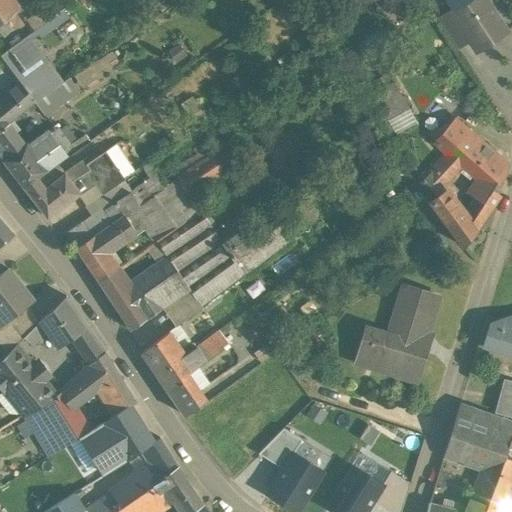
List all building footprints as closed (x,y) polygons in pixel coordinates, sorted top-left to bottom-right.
[(9,0),(0,0),(0,25),(19,12),(9,0)] [(476,0),(454,14),(454,15),(470,40),(469,41),(475,49),(499,32),(501,35),(507,31),(486,0),(476,0)] [(34,30),(40,37),(66,16),(60,8),(34,30)] [(454,14),(451,9),(437,18),(457,49),(469,41),(470,40),(454,15),(454,14)] [(0,58),(21,85),(10,94),(24,112),(34,103),(29,97),(49,81),(45,76),(34,61),(33,61),(21,46),(0,58)] [(112,64),(118,60),(110,49),(55,87),(34,103),(45,116),(81,93),(80,90),(114,68),(112,64)] [(41,55),(34,61),(45,76),(52,71),(41,55)] [(49,81),(29,97),(34,103),(55,87),(50,80),(49,81)] [(0,130),(24,112),(10,94),(9,93),(0,100),(0,130)] [(397,103),(385,110),(386,112),(378,117),(382,123),(390,118),(391,121),(403,114),(397,103)] [(403,114),(391,121),(390,118),(382,123),(381,124),(392,143),(416,129),(406,113),(403,114)] [(476,138),(452,118),(433,140),(442,148),(448,153),(449,152),(462,155),(476,138)] [(0,132),(0,157),(23,187),(38,176),(64,157),(71,155),(54,131),(19,157),(11,145),(0,132)] [(507,165),(476,138),(462,155),(457,161),(461,164),(477,177),(478,178),(493,189),(504,175),(507,165)] [(442,148),(431,159),(438,165),(448,153),(442,148)] [(38,176),(23,187),(47,218),(78,194),(78,196),(93,184),(117,168),(104,150),(85,164),(88,168),(71,180),(65,173),(46,187),(38,176)] [(438,165),(436,167),(447,180),(461,164),(457,161),(462,155),(449,152),(448,153),(438,165)] [(212,155),(175,180),(183,190),(187,195),(223,171),(212,155)] [(117,168),(93,184),(101,195),(124,179),(117,168)] [(445,183),(433,171),(415,185),(429,203),(447,191),(443,186),(445,183)] [(493,189),(478,178),(469,191),(491,207),(499,196),(493,189)] [(175,180),(164,188),(172,199),(183,190),(175,180)] [(164,188),(153,195),(154,196),(164,211),(175,203),(172,199),(164,188)] [(467,218),(447,191),(429,203),(461,245),(480,224),(483,219),(474,211),(467,218)] [(154,196),(134,210),(141,219),(141,220),(144,224),(164,211),(154,196)] [(175,203),(164,211),(175,228),(189,219),(177,202),(175,203)] [(134,210),(123,217),(133,231),(141,219),(134,210)] [(164,211),(144,224),(156,241),(175,228),(164,211)] [(189,219),(175,228),(156,241),(160,248),(169,259),(162,263),(171,278),(182,293),(189,288),(201,306),(245,275),(233,257),(245,249),(235,234),(221,243),(198,212),(189,219)] [(93,235),(75,247),(98,282),(99,281),(116,269),(103,251),(133,231),(123,217),(94,237),(93,235)] [(0,218),(0,244),(14,235),(0,218)] [(156,241),(146,248),(151,254),(160,248),(156,241)] [(116,269),(99,281),(122,315),(139,303),(138,301),(171,278),(162,263),(128,287),(116,269)] [(8,270),(0,275),(0,325),(6,321),(26,306),(32,302),(8,270)] [(171,278),(138,301),(139,303),(122,315),(132,329),(182,293),(171,278)] [(438,297),(403,286),(388,335),(367,328),(354,363),(416,383),(431,334),(427,333),(438,297)] [(66,297),(39,323),(43,328),(56,348),(70,338),(87,327),(66,297)] [(26,306),(6,321),(21,341),(23,339),(39,323),(26,306)] [(511,355),(511,315),(489,323),(482,346),(511,355)] [(6,321),(0,325),(0,345),(7,355),(14,348),(21,341),(6,321)] [(39,323),(23,339),(30,346),(39,337),(36,334),(43,328),(39,323)] [(87,327),(70,338),(87,364),(92,361),(105,352),(87,327)] [(169,331),(140,353),(155,375),(185,355),(181,350),(169,331)] [(195,348),(194,349),(202,360),(226,343),(218,331),(195,348)] [(192,342),(181,350),(185,355),(194,349),(195,348),(192,342)] [(7,355),(0,361),(0,388),(2,389),(24,416),(39,405),(54,396),(42,382),(42,376),(36,369),(31,368),(14,348),(7,355)] [(185,355),(155,375),(166,391),(179,382),(178,379),(184,374),(202,360),(194,349),(185,355)] [(105,352),(92,361),(94,364),(70,387),(64,390),(73,407),(99,387),(102,393),(109,388),(113,396),(120,411),(129,406),(135,401),(105,352)] [(184,374),(178,379),(179,382),(166,391),(176,406),(183,416),(184,416),(206,403),(205,403),(184,374)] [(511,383),(504,381),(496,410),(511,415),(511,383)] [(73,407),(64,390),(54,396),(39,405),(66,447),(79,438),(88,432),(73,407)] [(120,411),(91,430),(99,443),(110,436),(125,460),(144,448),(153,442),(129,406),(120,411)] [(511,436),(511,427),(458,407),(449,436),(506,454),(511,436)] [(88,432),(79,438),(90,455),(96,452),(102,448),(99,443),(91,430),(88,432)] [(125,460),(110,436),(99,443),(102,448),(96,452),(108,471),(125,460)] [(506,454),(449,436),(443,455),(460,460),(492,470),(501,473),(505,459),(506,454)] [(153,442),(144,448),(153,461),(123,482),(131,495),(162,475),(163,476),(177,466),(159,438),(153,442)] [(296,511),(321,472),(293,455),(267,497),(292,511),(296,511)] [(511,461),(505,459),(501,473),(497,483),(511,488),(511,461)] [(177,466),(163,476),(165,478),(140,495),(150,511),(152,511),(176,496),(180,502),(186,511),(191,511),(202,503),(177,466)] [(329,508),(334,511),(367,511),(374,501),(383,486),(354,468),(329,508)] [(492,470),(474,506),(487,511),(497,483),(501,473),(492,470)] [(383,486),(374,501),(390,511),(401,511),(410,484),(391,472),(383,486)] [(123,482),(110,493),(118,504),(131,495),(123,482)] [(507,511),(511,499),(511,488),(497,483),(487,511),(486,511),(507,511)] [(84,511),(72,494),(44,511),(84,511)] [(208,511),(202,503),(191,511),(208,511)] [(457,511),(446,509),(445,509),(428,503),(425,511),(486,511),(487,511),(474,506),(471,511),(457,511)]
